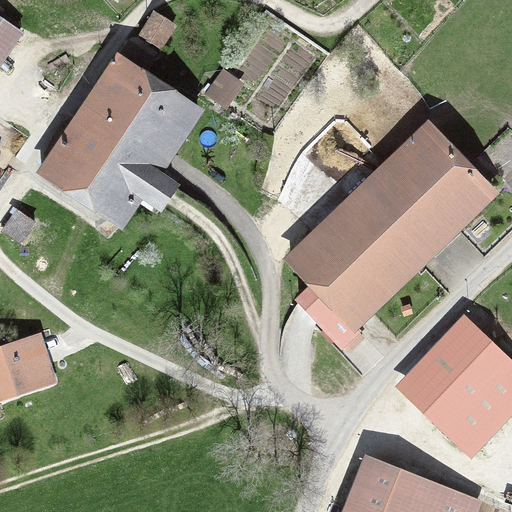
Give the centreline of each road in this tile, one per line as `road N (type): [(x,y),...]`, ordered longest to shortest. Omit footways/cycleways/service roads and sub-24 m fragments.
road 1 (residential): [(305,511),(365,391),(419,330),(511,248)]
road 2 (track): [(286,391),(0,491)]
road 3 (track): [(59,315),(184,379),(257,405)]
road 4 (track): [(190,211),(217,235),(267,334)]
